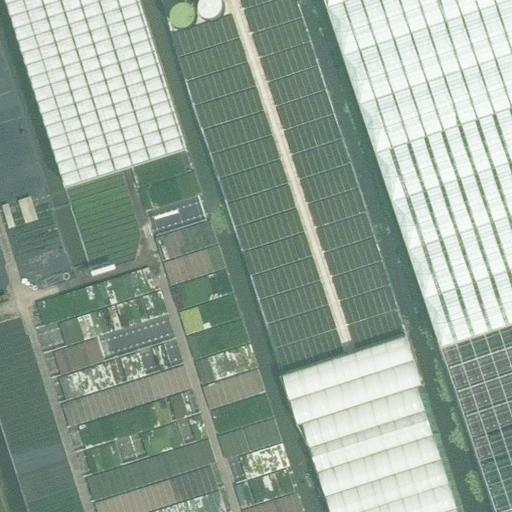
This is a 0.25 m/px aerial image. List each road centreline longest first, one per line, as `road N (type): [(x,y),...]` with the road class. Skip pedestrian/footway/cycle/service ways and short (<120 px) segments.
road 1 (track): [(235,511),(154,270),(0,316)]
road 2 (track): [(335,334),(230,0)]
road 3 (track): [(97,511),(0,202)]
